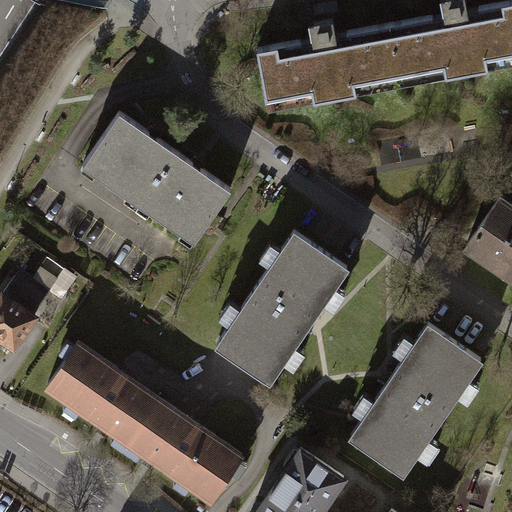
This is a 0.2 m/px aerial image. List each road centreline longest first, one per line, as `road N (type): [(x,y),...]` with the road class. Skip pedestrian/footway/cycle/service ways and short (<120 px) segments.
road 1 (residential): [(173,0),(192,72),(242,126),(292,169),(511,316)]
road 2 (tertiary): [(0,430),(118,511)]
